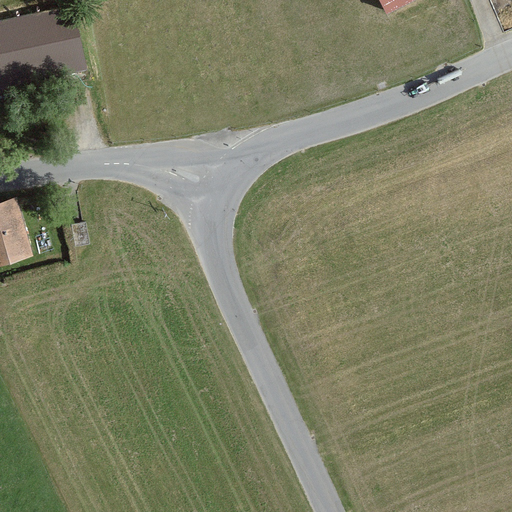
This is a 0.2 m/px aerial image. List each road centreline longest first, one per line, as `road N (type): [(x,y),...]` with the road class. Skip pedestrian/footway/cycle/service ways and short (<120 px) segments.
road 1 (unclassified): [(218,190),(216,249),(332,511)]
road 2 (unclassified): [(511,55),(413,98),(277,141),(238,165),(218,190)]
road 3 (unclassified): [(218,190),(131,162),(0,176)]
